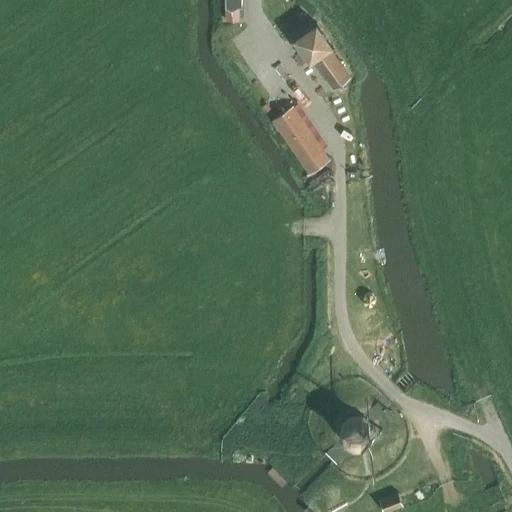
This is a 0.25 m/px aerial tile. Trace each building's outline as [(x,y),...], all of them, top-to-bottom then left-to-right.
[(243,0),(226,0),(227,4),(227,20),(241,20),(240,3),(243,3),(243,0)] [(333,45),(318,23),(296,39),(311,61),(314,59),(335,88),(351,77),(330,47),(333,45)] [(330,162),(292,107),(274,120),(311,175),(330,162)] [(374,424),(373,424),(387,410),(379,402),(365,416),(365,415),(351,415),(342,425),(341,438),(351,447),(364,448),(374,438),(374,424)] [(391,511),(404,506),(397,493),(378,502),(382,511),(391,511)]
